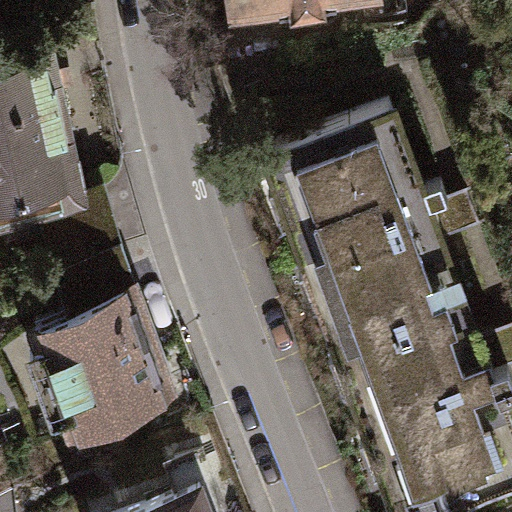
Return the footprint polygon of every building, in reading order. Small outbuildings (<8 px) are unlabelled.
[(233,0),(234,5),(277,0),(278,9),(336,3),(336,0),(233,0)] [(0,216),(30,210),(28,199),(40,196),(82,187),(49,43),(0,54),(0,216)] [(457,280),(387,91),(262,137),(333,326),(457,280)] [(82,187),(40,196),(60,260),(117,242),(100,181),(82,187)] [(117,242),(60,260),(75,302),(133,281),(117,242)] [(408,511),(511,473),(511,427),(457,280),(333,326),(401,511),(408,511)] [(69,401),(74,417),(170,382),(133,281),(75,302),(35,316),(42,333),(31,337),(56,405),(69,401)] [(210,511),(200,481),(112,511),(210,511)] [(17,511),(15,486),(0,493),(0,511),(17,511)]
